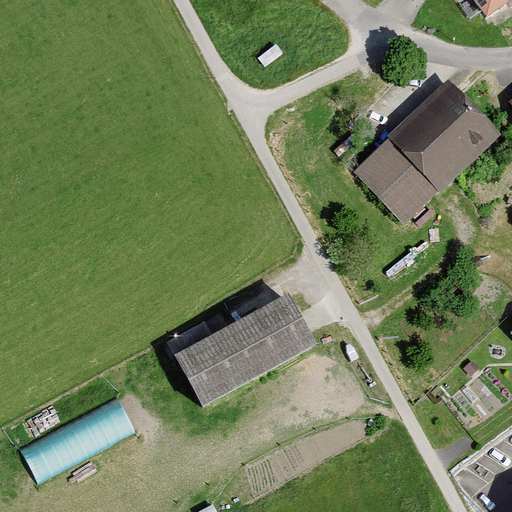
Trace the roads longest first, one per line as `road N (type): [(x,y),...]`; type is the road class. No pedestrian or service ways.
road 1 (residential): [(459,511),(241,114)]
road 2 (residential): [(511,55),(448,59),(382,43),(241,114)]
road 3 (track): [(241,114),(179,0)]
